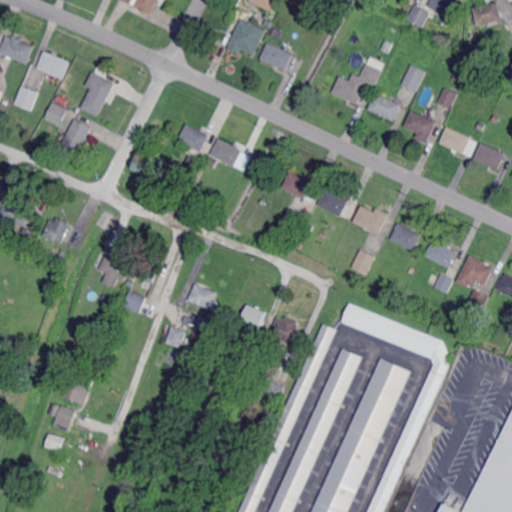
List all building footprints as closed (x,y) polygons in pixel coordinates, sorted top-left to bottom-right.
[(159,0),(152,14),(136,6),(139,0),(159,0)] [(278,0),(274,11),(251,0),(278,0)] [(409,10),(404,7),(408,0),(413,3),(409,10)] [(454,20),(430,6),(433,0),(456,0),(463,4),(454,20)] [(479,25),(475,8),(499,2),(503,19),(479,25)] [(425,27),(410,20),(418,5),(433,13),(425,27)] [(255,56),(241,50),(240,54),(229,49),(231,45),(230,44),(241,18),(258,25),(267,30),(255,56)] [(270,29),(264,26),(267,20),(273,23),(270,29)] [(281,40),(273,36),(277,28),(285,32),(281,40)] [(14,37),(15,35),(25,39),(24,41),(36,46),(29,63),(2,52),(8,35),(14,37)] [(389,54),(381,50),(386,40),(393,44),(389,54)] [(286,71),(261,60),(268,43),(293,54),(286,71)] [(64,79),(38,69),(45,51),(71,62),(64,79)] [(385,64),(382,71),(383,72),(375,87),(369,84),(358,106),(332,93),(341,77),(350,82),(354,73),(360,77),(367,63),(368,64),(371,57),(385,64)] [(416,93),(402,85),(412,65),(427,72),(416,93)] [(458,82),(453,79),(456,73),(461,76),(458,82)] [(100,116),(84,107),(100,74),(117,83),(100,116)] [(496,87),(490,84),(493,79),(499,82),(496,87)] [(34,110),(17,103),(24,85),(41,92),(34,110)] [(453,108),(440,102),(447,87),(459,93),(453,108)] [(395,121),(370,109),(378,93),(403,104),(395,121)] [(67,105),(59,100),(61,96),(70,100),(67,105)] [(60,126),(46,119),(54,103),(68,110),(60,126)] [(427,144),(415,138),(417,133),(404,127),(412,110),(438,123),(427,144)] [(492,121),(495,115),(500,118),(497,123),(492,121)] [(78,159),(61,151),(77,119),(94,127),(78,159)] [(485,130),(479,127),(481,122),(487,125),(485,130)] [(201,130),(203,127),(212,132),(203,151),(181,139),(189,123),(201,130)] [(473,157),(441,142),(449,126),(480,141),(473,157)] [(236,166),(213,154),(221,138),(244,150),(236,166)] [(499,169),(476,158),(483,142),(507,153),(499,169)] [(197,176),(184,169),(191,155),(204,162),(197,176)] [(213,169),(207,165),(211,157),(218,161),(213,169)] [(302,178),(304,175),(314,180),(312,185),(320,188),(313,203),(283,189),(291,172),(302,178)] [(342,215),(320,204),(328,188),(350,200),(342,215)] [(24,226),(0,215),(0,213),(6,201),(31,212),(24,226)] [(376,213),(378,209),(389,215),(379,235),(354,222),(362,206),(376,213)] [(298,231),(282,223),(290,208),(306,217),(298,231)] [(70,223),(68,228),(69,228),(62,244),(44,236),(51,219),(56,221),(58,218),(70,223)] [(415,250),(392,239),(400,223),(423,234),(415,250)] [(281,232),(283,226),(289,229),(286,234),(281,232)] [(30,244),(19,240),(25,227),(36,232),(30,244)] [(16,240),(12,238),(15,230),(20,232),(16,240)] [(450,267),(427,255),(435,239),(459,252),(450,267)] [(369,274),(354,267),(363,249),(378,256),(369,274)] [(65,262),(58,259),(62,250),(69,253),(65,262)] [(116,259),(117,256),(125,260),(124,262),(132,266),(125,281),(119,278),(115,287),(104,282),(108,272),(101,269),(107,255),(116,259)] [(485,286),(477,281),(474,287),(469,285),(467,288),(457,283),(471,255),(487,264),(486,265),(494,269),(485,286)] [(154,282),(135,275),(141,259),(161,267),(154,282)] [(449,292),(437,286),(443,273),(455,279),(449,292)] [(511,295),(499,289),(507,273),(511,275),(511,295)] [(212,309),(190,300),(198,283),(219,292),(212,309)] [(483,310),(469,302),(476,289),(490,296),(483,310)] [(141,313),(125,307),(131,292),(147,298),(141,313)] [(383,511),(367,511),(434,365),(432,358),(343,322),(351,303),(444,341),(452,360),(383,511)] [(256,340),(248,337),(250,332),(245,330),(248,322),(243,320),(249,304),(268,312),(256,340)] [(209,334),(196,328),(202,316),(214,322),(209,334)] [(300,321),(299,325),(301,325),(293,344),(272,335),(280,316),(287,320),(289,316),(300,321)] [(255,511),(239,511),(325,324),(338,330),(255,511)] [(182,347),(168,342),(174,326),(188,331),(182,347)] [(293,511),(270,511),(344,349),(363,358),(293,511)] [(227,368),(214,362),(219,352),(232,358),(227,368)] [(348,511),(312,511),(382,359),(411,372),(348,511)] [(84,405),(64,396),(74,372),(95,381),(84,405)] [(7,391),(0,390),(0,374),(9,375),(7,391)] [(281,400),(268,394),(274,381),(287,386),(281,400)] [(262,404),(257,401),(261,394),(266,397),(262,404)] [(58,417),(51,414),(55,403),(62,406),(58,417)] [(69,431),(55,425),(63,405),(77,411),(69,431)] [(511,511),(441,511),(446,503),(464,511),(511,415),(511,511)] [(65,452),(48,447),(52,433),(68,438),(65,452)]
